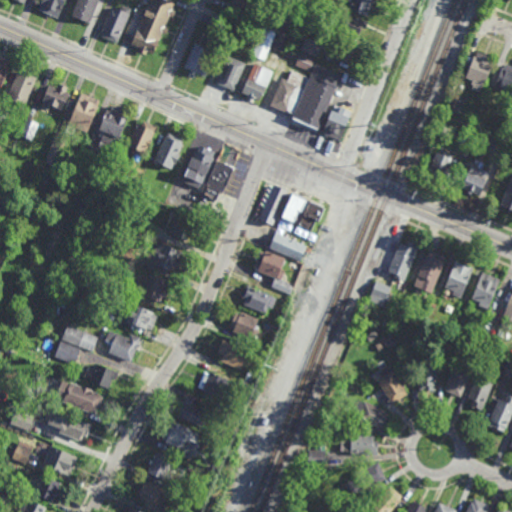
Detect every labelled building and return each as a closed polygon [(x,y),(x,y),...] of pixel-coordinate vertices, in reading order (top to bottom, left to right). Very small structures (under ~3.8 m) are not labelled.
[(63,0),(57,16),(39,8),(42,0),(63,0)] [(97,0),(89,21),(71,14),(76,0),(97,0)] [(172,16),(170,15),(165,25),(169,27),(166,33),(163,32),(154,53),(147,50),(146,54),(139,51),(140,47),(131,44),(149,0),(170,0),(175,2),(172,9),(175,10),(172,16)] [(255,0),(251,10),(231,1),(231,0),(255,0)] [(374,0),(367,15),(349,7),(351,0),(374,0)] [(129,13),(130,13),(117,42),(99,35),(112,5),(120,9),(122,4),(131,8),(129,13)] [(290,31),(274,25),(280,9),(296,16),(290,31)] [(319,27),(300,19),(305,10),(323,18),(319,27)] [(366,28),(362,26),(358,36),(343,30),(343,29),(340,28),(347,12),(369,21),(366,28)] [(221,31),(209,25),(213,17),(225,23),(221,31)] [(277,30),(277,29),(290,34),(284,50),(271,45),(265,59),(253,54),(264,25),(277,30)] [(318,55),(301,49),(307,35),(324,42),(318,55)] [(205,76),(196,72),(195,74),(190,72),(191,69),(184,66),(195,41),(212,49),(209,55),(212,56),(208,66),(210,66),(205,76)] [(345,45),(346,42),(360,48),(360,49),(364,51),(358,63),(355,62),(354,64),(330,53),(332,48),(334,49),(337,41),(345,45)] [(492,57),(490,62),(492,63),(484,83),(483,83),(480,92),(470,89),(472,83),(470,83),(472,79),(465,77),(473,55),(475,56),(477,51),(492,57)] [(310,71),(296,65),(301,52),(316,58),(310,71)] [(234,90),(215,81),(227,54),(246,63),(234,90)] [(0,88),(0,89),(10,59),(0,56),(0,88)] [(263,95),(261,94),(259,100),(254,98),(254,99),(247,96),(248,94),(242,92),(248,78),(248,79),(255,63),(274,71),(263,95)] [(310,77),(316,63),(344,75),(339,87),(337,87),(319,128),(293,117),(294,115),(310,77)] [(511,66),(511,91),(504,88),(503,91),(495,88),(496,85),(494,84),(501,66),(504,68),(506,64),(511,66)] [(26,105),(24,104),(20,112),(9,108),(12,102),(8,100),(9,97),(7,97),(19,68),(37,76),(26,105)] [(294,115),(270,105),(281,77),(288,80),(293,69),(310,77),(294,115)] [(69,86),(67,90),(71,92),(63,110),(52,105),(50,109),(41,106),(43,101),(43,100),(50,83),(57,86),(59,82),(69,86)] [(100,99),(97,106),(99,107),(98,108),(96,108),(95,112),(96,113),(88,132),(76,127),(73,134),(66,131),(82,92),(100,99)] [(459,112),(446,106),(453,93),(465,99),(459,112)] [(127,110),(124,116),(127,117),(119,137),(114,135),(111,143),(113,144),(110,151),(97,146),(102,136),(98,135),(99,133),(98,133),(99,129),(98,129),(107,108),(110,110),(112,104),(127,110)] [(352,110),(350,115),(351,115),(342,140),(323,132),(332,110),(333,110),(336,104),(352,110)] [(482,117),(476,115),(480,104),(487,106),(482,117)] [(33,139),(20,134),(27,118),(39,123),(33,139)] [(157,126),(152,138),(152,139),(148,147),(145,153),(144,152),(142,156),(133,152),(132,155),(125,152),(128,146),(127,145),(137,122),(142,124),(144,120),(157,126)] [(469,135),(461,131),(465,120),(474,124),(469,135)] [(68,155),(63,153),(58,167),(45,162),(57,130),(70,135),(66,147),(70,148),(68,155)] [(184,139),(182,143),(183,143),(179,154),(180,154),(176,164),(174,163),(172,169),(158,163),(157,165),(154,164),(155,162),(154,161),(165,135),(167,136),(168,133),(184,139)] [(503,153),(490,147),(495,133),(509,138),(503,153)] [(93,161),(81,157),(87,143),(99,147),(93,161)] [(11,157),(1,152),(4,144),(15,149),(11,157)] [(216,151),(213,157),(215,157),(208,174),(207,173),(202,184),(201,183),(200,185),(201,185),(200,186),(203,187),(202,189),(200,188),(199,189),(197,188),(197,189),(202,191),(201,193),(185,187),(187,183),(184,183),(187,177),(183,175),(192,156),(193,156),(196,149),(197,150),(200,144),(216,151)] [(19,158),(13,155),(16,150),(21,153),(19,158)] [(454,158),(445,180),(437,177),(436,180),(427,177),(437,151),(454,158)] [(41,169),(35,167),(38,159),(43,161),(41,169)] [(223,194),(206,186),(217,159),(235,167),(223,194)] [(479,195),(472,192),(471,194),(467,192),(468,190),(461,187),(470,164),(488,171),(484,180),(479,195)] [(511,210),(499,205),(511,179),(511,210)] [(280,214),(279,213),(273,226),(259,219),(275,184),(289,190),(281,208),(283,209),(280,214)] [(301,218),(298,217),(295,224),(281,217),(293,192),(309,200),(301,218)] [(320,221),(316,220),(311,231),(299,225),(310,200),(326,207),(320,221)] [(147,232),(130,226),(136,210),(153,217),(147,232)] [(190,234),(188,233),(186,240),(168,233),(174,218),(171,217),(173,212),(193,220),(191,227),(193,228),(190,234)] [(301,262),(269,248),(276,232),(308,246),(301,262)] [(406,281),(394,277),(396,274),(390,271),(401,243),(407,246),(409,241),(421,246),(406,281)] [(179,268),(175,266),(173,272),(153,264),(154,262),(151,261),(158,242),(182,252),(179,258),(183,259),(179,268)] [(286,257),(281,269),(286,271),(282,280),(290,283),(290,285),(295,286),(291,295),(271,287),(275,278),(258,271),(259,268),(258,268),(257,270),(255,269),(256,267),(254,267),(256,261),(255,260),(256,256),(258,257),(261,251),(265,253),(267,249),(286,257)] [(447,256),(445,261),(446,262),(433,293),(415,285),(424,262),(423,262),(425,257),(426,258),(428,254),(429,254),(431,249),(447,256)] [(297,268),(290,265),(292,260),(299,263),(297,268)] [(474,267),(461,298),(453,294),(455,291),(446,287),(455,265),(453,265),(454,262),(456,263),(457,260),(474,267)] [(487,310),(477,306),(479,302),(471,299),(482,271),(500,279),(487,310)] [(168,281),(166,287),(170,289),(166,298),(162,296),(160,302),(143,295),(146,287),(143,286),(147,277),(150,278),(151,274),(168,281)] [(132,296),(118,289),(123,279),(137,286),(132,296)] [(384,306),(368,300),(376,280),(392,287),(384,306)] [(272,309),(268,307),(265,314),(248,307),(251,301),(242,297),(247,285),(274,296),(276,299),(272,309)] [(511,324),(509,331),(500,327),(503,320),(502,320),(501,321),(499,320),(500,318),(499,318),(502,310),(505,311),(511,292),(511,324)] [(155,329),(153,329),(153,330),(149,329),(148,330),(142,328),(142,327),(125,320),(128,311),(126,310),(129,302),(152,310),(152,311),(155,312),(154,314),(158,316),(154,327),(156,327),(155,329)] [(452,313),(446,311),(448,304),(454,307),(452,313)] [(113,322),(104,318),(107,310),(117,314),(113,322)] [(464,325),(456,321),(460,311),(469,315),(464,325)] [(89,323),(80,319),(83,312),(93,316),(89,323)] [(259,319),(255,329),(259,330),(256,336),(258,337),(256,340),(255,339),(254,341),(232,333),(234,330),(230,328),(236,312),(240,314),(241,312),(259,319)] [(93,351),(62,339),(68,324),(99,337),(93,351)] [(495,336),(489,334),(492,325),(498,328),(495,336)] [(130,338),(132,333),(142,337),(133,361),(109,353),(112,345),(105,343),(110,330),(130,338)] [(76,364),(55,356),(61,340),(82,348),(76,364)] [(249,367),(244,365),(242,370),(220,361),(223,355),(218,353),(223,340),(254,353),(254,354),(256,355),(252,365),(249,367)] [(381,353),(376,345),(380,342),(384,348),(381,350),(383,352),(381,353)] [(433,359),(433,356),(435,356),(435,359),(436,359),(436,362),(439,363),(438,387),(437,387),(437,391),(421,391),(421,386),(419,386),(420,363),(426,363),(426,353),(430,353),(430,358),(433,359)] [(511,375),(511,378),(502,374),(508,359),(511,360),(511,375)] [(387,367),(388,367),(391,370),(393,369),(409,395),(393,405),(391,402),(390,402),(388,399),(389,399),(379,381),(377,382),(372,374),(380,370),(377,364),(383,360),(387,367)] [(119,371),(116,380),(114,379),(110,389),(91,382),(92,380),(84,377),(86,373),(83,371),(85,365),(96,369),(98,363),(119,371)] [(472,367),(471,369),(472,370),(465,386),(467,387),(462,398),(445,390),(457,364),(463,366),(464,363),(472,367)] [(48,377),(42,375),(45,367),(51,369),(48,377)] [(16,390),(2,384),(8,368),(23,374),(16,390)] [(257,383),(245,379),(248,370),(260,374),(257,383)] [(210,373),(216,375),(216,376),(234,383),(228,401),(216,396),(216,397),(213,396),(208,394),(208,392),(198,388),(204,371),(210,373)] [(481,412),(468,407),(471,401),(466,399),(476,377),(493,385),(481,412)] [(252,395),(237,389),(241,379),(256,384),(252,395)] [(71,383),(71,382),(82,386),(82,385),(92,389),(92,390),(100,393),(100,395),(104,396),(97,414),(92,413),(63,402),(64,401),(56,398),(63,380),(71,383)] [(511,416),(507,429),(506,429),(504,433),(487,426),(489,422),(488,421),(498,399),(500,400),(504,391),(511,394),(511,416)] [(207,425),(202,424),(201,427),(179,418),(187,398),(194,401),(193,405),(212,413),(207,425)] [(365,403),(366,401),(388,411),(387,413),(391,414),(383,429),(379,427),(379,429),(351,416),(348,408),(354,409),(359,400),(365,403)] [(236,426),(224,421),(229,408),(242,413),(236,426)] [(29,431),(10,424),(16,410),(34,417),(29,431)] [(92,424),(87,437),(82,435),(80,441),(60,433),(61,429),(48,425),(49,422),(44,420),(47,412),(52,414),(54,410),(92,424)] [(198,443),(191,460),(178,454),(180,449),(167,443),(168,441),(164,439),(171,423),(175,424),(176,423),(192,430),(191,431),(198,434),(198,443)] [(379,455),(351,455),(351,452),(326,451),(326,447),(337,447),(337,441),(352,442),(352,435),(375,436),(375,442),(379,442),(379,455)] [(26,464),(12,458),(20,440),(34,446),(26,464)] [(70,476),(43,465),(45,459),(44,457),(45,455),(35,451),(40,441),(78,457),(70,476)] [(339,451),(312,449),(311,463),(338,465),(339,451)] [(175,460),(174,465),(172,464),(165,480),(148,473),(149,469),(150,467),(151,464),(150,463),(152,459),(154,460),(155,457),(154,457),(155,454),(156,455),(157,452),(175,460)] [(354,496),(351,490),(347,491),(344,485),(349,483),(346,477),(379,462),(387,480),(354,496)] [(220,474),(211,470),(213,465),(217,467),(218,465),(223,466),(220,474)] [(59,490),(61,491),(59,496),(56,495),(54,502),(36,494),(39,486),(37,485),(38,482),(40,483),(43,475),(62,483),(59,490)] [(19,493),(7,488),(10,480),(22,485),(19,493)] [(169,490),(159,511),(141,503),(144,496),(140,494),(145,484),(147,485),(149,482),(169,490)] [(404,497),(401,500),(402,502),(393,511),(378,511),(372,506),(387,489),(388,490),(391,487),(404,497)] [(6,500),(0,497),(0,491),(8,495),(6,500)] [(31,502),(31,501),(47,508),(45,511),(18,511),(21,507),(15,505),(18,497),(31,502)] [(487,511),(467,511),(474,499),(489,506),(487,510),(488,511),(487,511)] [(428,509),(427,511),(407,511),(411,505),(413,505),(414,502),(428,509)] [(458,511),(437,511),(441,503),(459,511),(458,511)]
